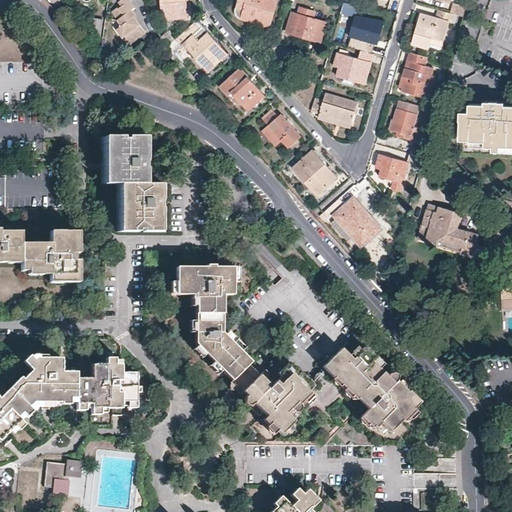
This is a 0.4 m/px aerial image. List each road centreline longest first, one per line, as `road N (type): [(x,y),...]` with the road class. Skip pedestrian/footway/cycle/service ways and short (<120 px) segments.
road 1 (residential): [(478,511),(467,406),(221,138),(189,117),(90,79),(31,0)]
road 2 (residential): [(207,0),(325,144),(356,154),(373,132),(410,0)]
